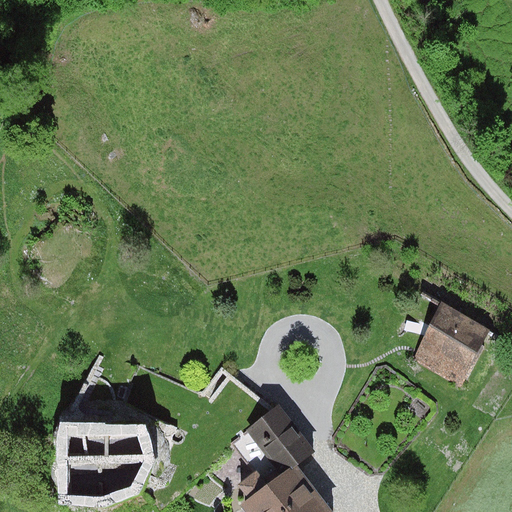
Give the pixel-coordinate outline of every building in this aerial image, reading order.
[(233,295),(295,280),(289,253),(227,268),(233,295)] [(299,280),(327,276),(324,255),(296,260),(299,280)] [(491,334),(440,301),(415,360),(460,389),(491,334)] [(320,450),(282,400),(280,402),(227,359),(215,374),(211,370),(191,424),(227,425),(237,438),(230,443),(255,475),(241,486),(251,498),(241,505),(246,511),(338,511),(303,465),(320,450)] [(146,426),(60,423),(57,441),(58,506),(103,509),(141,494),(156,460),(146,426)]
